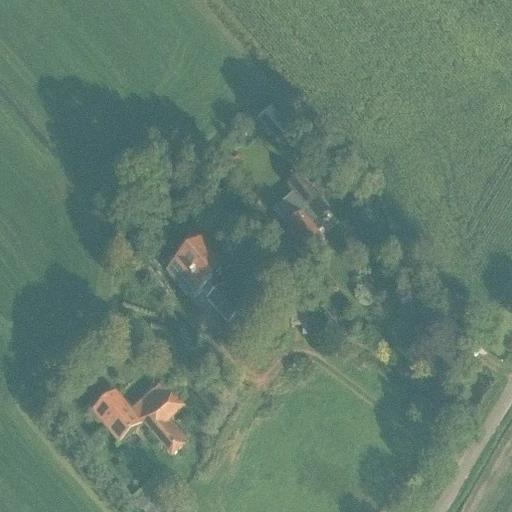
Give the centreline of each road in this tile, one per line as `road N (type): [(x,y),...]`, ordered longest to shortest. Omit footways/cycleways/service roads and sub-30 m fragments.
road 1 (track): [(214,332),(255,382),(286,360),(313,356),(463,465)]
road 2 (track): [(346,235),(436,324),(511,378)]
road 3 (unclassified): [(436,511),(511,385)]
